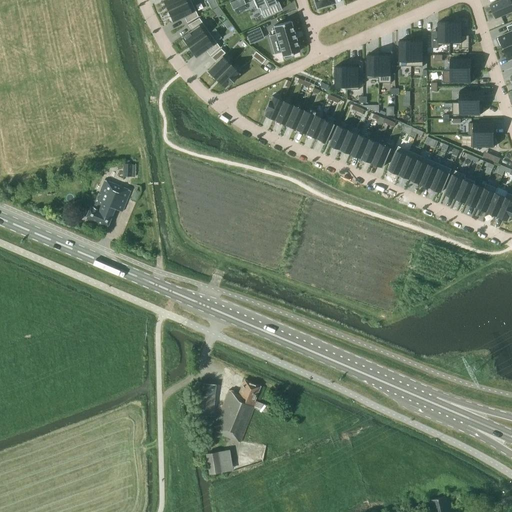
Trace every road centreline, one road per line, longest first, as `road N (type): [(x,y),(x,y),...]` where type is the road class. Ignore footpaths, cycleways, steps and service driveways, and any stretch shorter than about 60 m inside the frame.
road 1 (primary): [(433,402),(0,219)]
road 2 (residential): [(511,240),(247,127),(216,101)]
road 3 (residential): [(319,55),(446,0)]
road 4 (residential): [(473,0),(511,123)]
road 5 (residential): [(216,101),(183,72),(143,0)]
